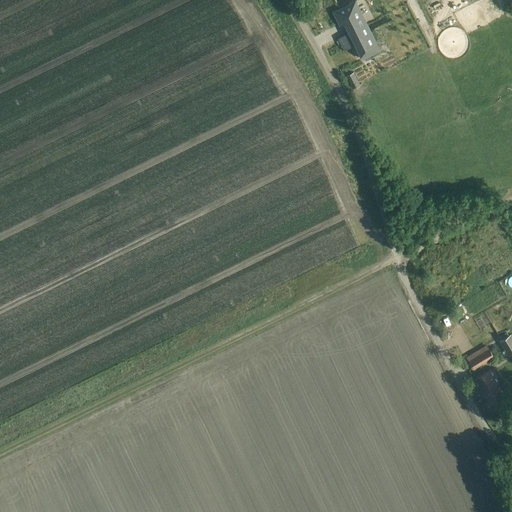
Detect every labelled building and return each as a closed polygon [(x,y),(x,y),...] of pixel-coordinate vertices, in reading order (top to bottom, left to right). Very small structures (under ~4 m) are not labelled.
[(371,55),(372,54),(380,50),(367,23),(363,14),(355,0),(333,11),(340,25),(345,23),(349,32),(362,59),(364,58),(371,55)] [(444,39),(511,8),(508,0),(441,31),(444,39)] [(507,332),(499,336),(501,340),(499,341),(505,351),(511,346),(511,337),(510,334),(509,335),(507,332)] [(466,358),(468,361),(473,369),(494,357),(489,349),(487,345),(466,358)] [(487,397),(491,404),(505,395),(498,384),(500,383),(491,369),(474,380),(485,398),(487,397)]
